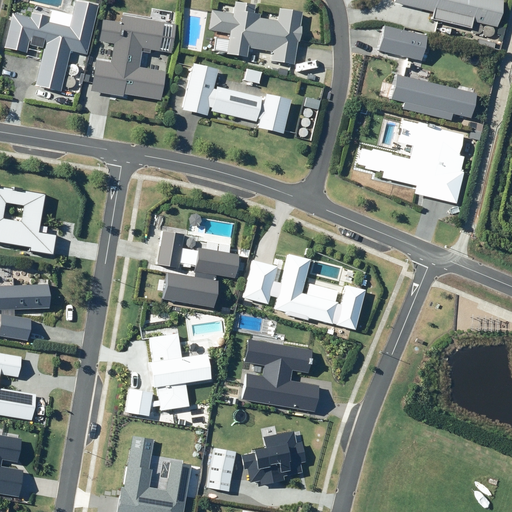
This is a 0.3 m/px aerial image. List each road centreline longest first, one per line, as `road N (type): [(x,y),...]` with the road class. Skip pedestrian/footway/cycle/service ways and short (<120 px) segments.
road 1 (residential): [(64,511),(125,153)]
road 2 (residential): [(437,257),(365,419),(341,511)]
road 3 (residential): [(336,0),(341,79),(307,202)]
road 4 (residential): [(125,153),(255,180),(307,202)]
road 5 (residential): [(307,202),(437,257)]
road 6 (residential): [(0,130),(125,153)]
